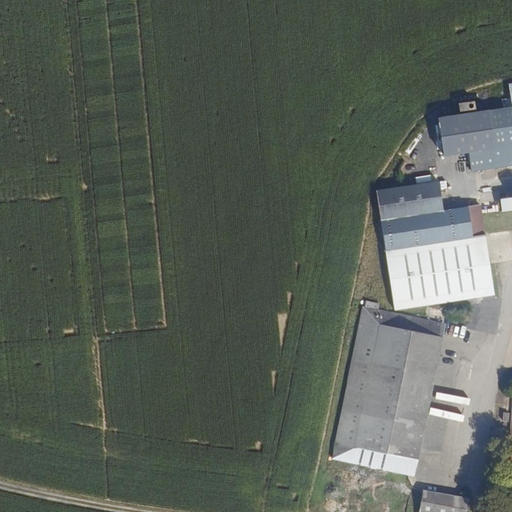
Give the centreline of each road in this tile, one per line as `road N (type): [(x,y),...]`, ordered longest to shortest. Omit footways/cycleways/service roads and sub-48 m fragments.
road 1 (unclassified): [(486,511),(487,437),(511,268)]
road 2 (track): [(128,511),(0,487)]
